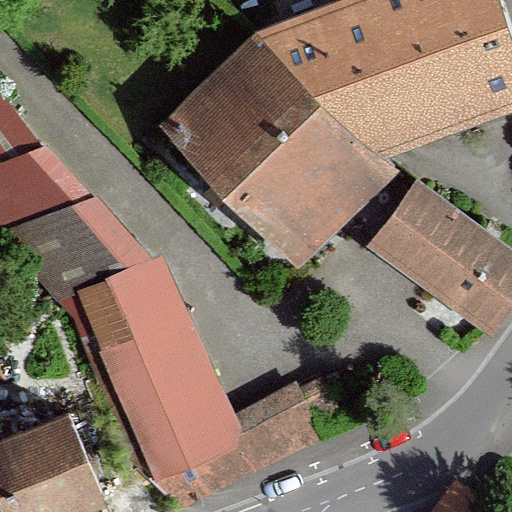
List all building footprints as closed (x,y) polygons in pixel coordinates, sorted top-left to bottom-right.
[(511,37),(500,0),(326,0),(263,25),(167,116),(300,250),(390,161),(370,148),(511,95),(511,37)] [(167,472),(240,436),(231,416),(159,257),(151,259),(39,142),(0,159),(0,216),(8,228),(0,229),(76,306),(91,299),(156,477),(167,472)] [(511,288),(511,242),(418,175),(375,235),(491,318),(511,288)] [(298,381),(231,416),(240,436),(167,472),(179,505),(327,437),(320,424),(344,411),(330,376),(304,391),(298,381)] [(56,511),(101,493),(65,405),(0,432),(0,511),(56,511)] [(483,511),(456,491),(440,511),(483,511)]
